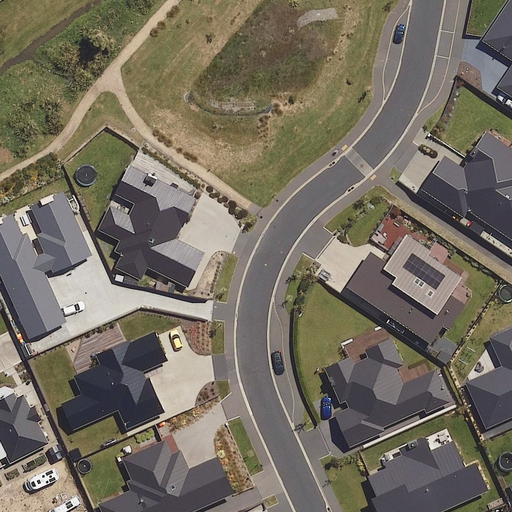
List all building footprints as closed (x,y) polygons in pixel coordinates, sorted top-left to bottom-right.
[(511,0),(508,0),(482,40),(511,60),(511,62),(496,86),(511,96),(511,0)] [(462,167),(442,154),(420,188),(464,216),(468,210),(511,238),(511,149),(485,132),(462,167)] [(424,363),(399,375),(395,367),(401,364),(384,326),(345,344),(350,355),(325,367),(344,409),(334,414),(349,446),(387,428),(385,425),(422,407),(425,412),(448,401),(433,368),(428,371),(424,363)] [(452,438),(429,448),(421,429),(398,440),(404,454),(357,475),(373,511),(435,511),(487,489),(474,460),(464,465),(452,438)] [(174,455),(166,438),(124,457),(137,486),(101,502),(105,511),(188,511),(236,491),(219,455),(190,468),(182,451),(174,455)]
